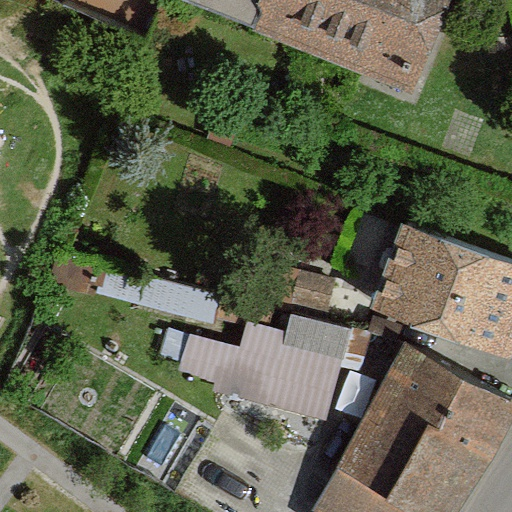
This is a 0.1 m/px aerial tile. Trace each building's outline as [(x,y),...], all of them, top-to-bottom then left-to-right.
[(193,0),(248,22),(257,0),(193,0)] [(257,0),(248,22),(409,87),(443,0),(257,0)] [(381,301),(495,343),(511,297),(511,257),(411,221),(381,301)] [(261,399),(323,417),(351,322),(294,305),(288,327),(247,312),(239,344),(186,333),(176,365),(261,399)] [(511,393),(421,346),(355,468),(428,511),(446,511),(511,403),(511,393)] [(428,511),(355,468),(346,462),(318,511),(428,511)]
